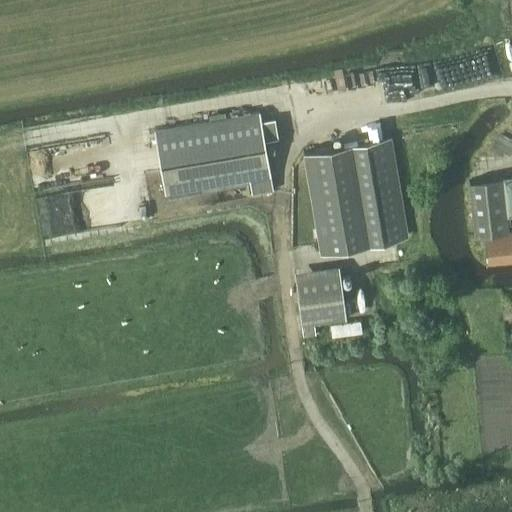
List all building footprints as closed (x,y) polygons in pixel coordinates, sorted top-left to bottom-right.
[(259,110),(154,128),(165,191),(250,177),(252,190),(272,187),(270,173),(259,110)] [(391,135),(343,143),(304,150),(321,251),(361,244),(408,235),(391,135)] [(474,232),(507,228),(501,175),(468,179),(474,232)] [(488,259),(511,255),(511,228),(485,232),(488,259)] [(340,273),(296,279),(303,335),(316,333),(314,321),(346,317),(340,273)] [(360,319),(330,323),(332,336),(362,332),(360,319)]
